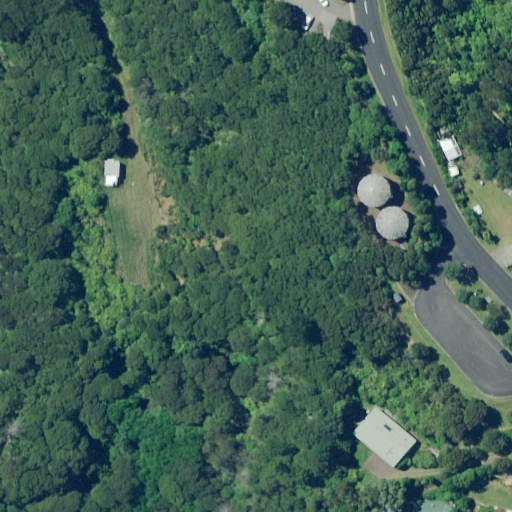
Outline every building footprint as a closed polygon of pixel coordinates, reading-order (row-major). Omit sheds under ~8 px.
[(125,158),(111,157),(110,183),(124,183),(125,158)] [(395,186),(393,181),(392,179),(390,176),(387,174),(385,173),(382,172),(379,172),(376,172),(373,172),(370,173),(368,175),(366,177),(364,179),(362,182),(361,185),(361,187),(361,190),(361,193),(363,196),(364,199),(366,201),(368,203),(371,204),(374,205),(377,206),(380,206),(383,205),(385,204),(388,202),(390,200),(392,198),(394,196),(395,193),(395,190),(395,187),(395,186)] [(412,219),(410,214),(409,211),(407,209),(404,207),(402,206),(399,205),(396,204),(393,205),(390,205),(387,206),(385,208),(383,210),(381,212),(379,215),(378,217),(378,220),(378,223),(378,226),(380,229),(381,232),(383,234),(385,236),(388,237),(391,238),(394,239),(397,239),(400,238),(402,237),(405,235),(407,233),(409,231),(411,228),(412,226),(412,223),(412,220),(412,219)] [(417,441),(377,407),(354,434),(394,468),(417,441)] [(457,511),(458,502),(414,501),(413,511),(457,511)]
